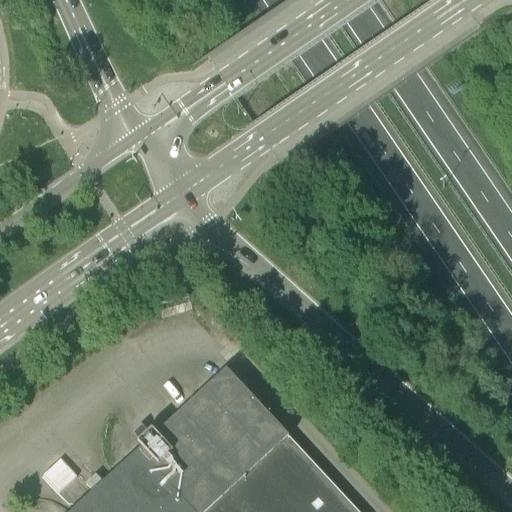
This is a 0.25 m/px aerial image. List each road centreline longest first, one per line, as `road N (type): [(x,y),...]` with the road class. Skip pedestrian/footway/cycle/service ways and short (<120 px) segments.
road 1 (trunk): [(186,197),(511,485)]
road 2 (trunk): [(274,0),(511,345)]
road 3 (secondary): [(186,197),(474,0)]
road 4 (trunk): [(511,238),(348,0)]
road 5 (secondary): [(343,0),(138,138)]
road 6 (tertiary): [(0,331),(186,197)]
road 7 (tertiary): [(138,138),(0,233)]
road 8 (trunk): [(65,0),(138,138)]
